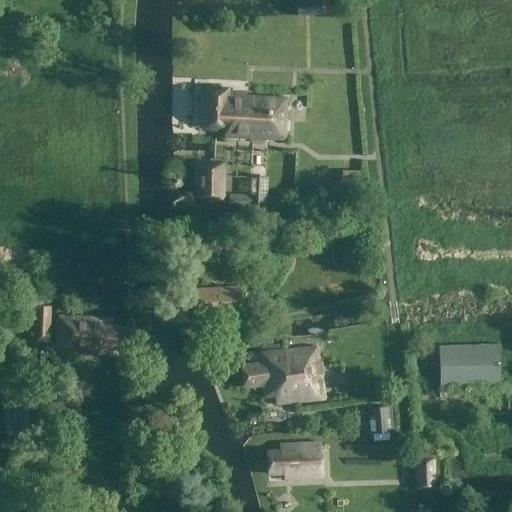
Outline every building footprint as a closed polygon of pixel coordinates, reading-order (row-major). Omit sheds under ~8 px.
[(295,18),(321,15),(319,0),(293,0),(295,14),(295,18)] [(225,87),(203,86),(201,125),(223,126),(223,134),(281,137),(283,97),(242,95),(242,90),(225,88),(225,87)] [(188,202),(224,201),(223,162),(187,162),(188,202)] [(357,181),(357,168),(340,168),(339,180),(357,181)] [(265,177),(248,176),(247,208),(264,208),(265,177)] [(216,252),(217,252),(217,225),(193,227),(195,260),(216,258),(216,252)] [(188,289),(190,317),(238,314),(236,285),(188,289)] [(48,341),(49,326),(48,305),(32,304),(30,340),(48,341)] [(55,313),(53,348),(108,351),(108,344),(126,345),(127,324),(109,324),(109,316),(55,313)] [(437,384),(498,383),(496,343),(436,345),(437,384)] [(314,345),(284,348),(291,400),(322,397),(314,345)] [(274,394),(275,402),(291,400),(284,348),(258,351),(258,361),(239,364),(242,385),(261,382),(263,395),(274,394)] [(389,430),(386,406),(366,408),(369,432),(371,432),(372,440),(386,439),(385,430),(389,430)] [(265,449),(266,472),(281,471),(282,477),(319,476),(317,441),(278,442),(278,448),(265,449)] [(189,474),(185,447),(166,450),(171,477),(189,474)] [(413,488),(433,487),(433,456),(412,456),(413,488)]
